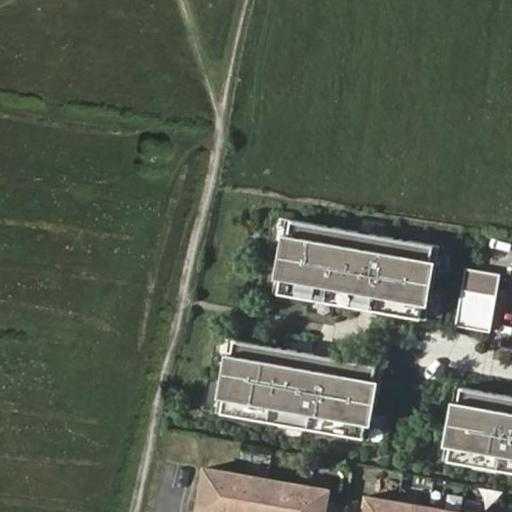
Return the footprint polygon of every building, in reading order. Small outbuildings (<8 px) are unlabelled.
[(441,246),(288,219),(275,293),(428,320),(441,246)] [(504,277),(468,270),(457,329),(493,335),(504,277)] [(386,367),(232,339),(218,412),(372,441),(386,367)] [(511,396),(456,386),(441,462),(511,474),(511,396)] [(323,511),(327,491),(203,470),(194,511),(323,511)] [(437,511),(364,498),(361,511),(437,511)]
